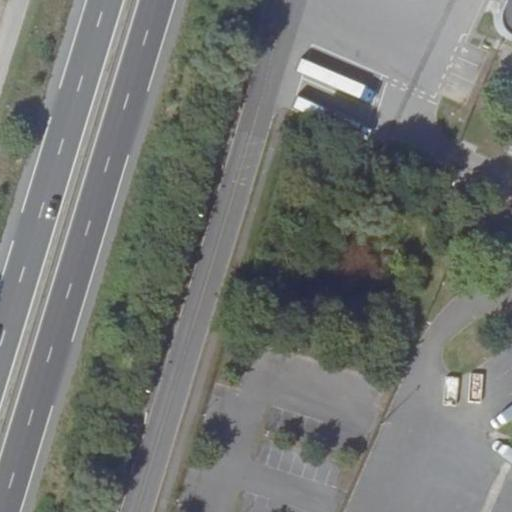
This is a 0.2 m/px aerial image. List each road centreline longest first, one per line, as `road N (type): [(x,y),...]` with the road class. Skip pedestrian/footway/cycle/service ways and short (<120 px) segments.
road 1 (unclassified): [(128,511),(287,0)]
road 2 (trunk): [(0,509),(157,0)]
road 3 (trunk): [(109,0),(0,347)]
road 4 (unknown): [(250,453),(267,388),(289,369),(409,407)]
